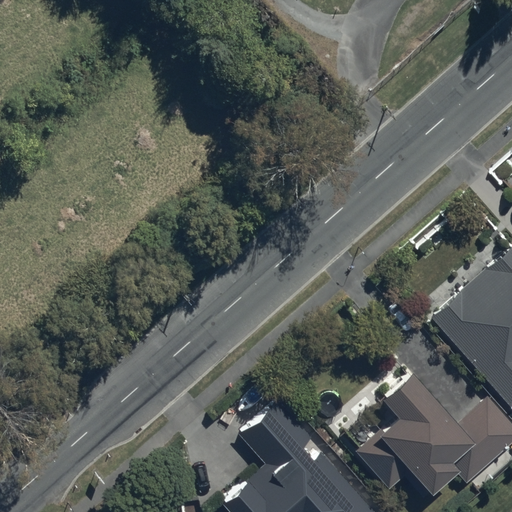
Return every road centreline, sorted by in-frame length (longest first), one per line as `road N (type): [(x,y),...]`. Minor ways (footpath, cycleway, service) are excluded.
road 1 (tertiary): [(1,511),(511,59)]
road 2 (unknown): [(280,0),(407,152)]
